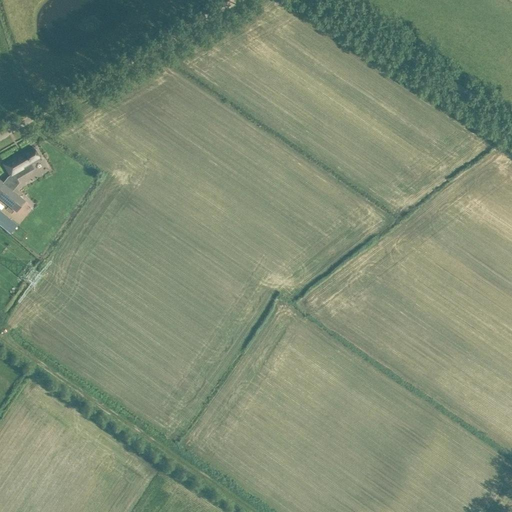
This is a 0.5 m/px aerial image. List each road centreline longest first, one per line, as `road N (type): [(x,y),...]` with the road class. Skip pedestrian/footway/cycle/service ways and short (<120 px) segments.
road 1 (track): [(0,336),(254,511)]
road 2 (unclassified): [(0,136),(235,0)]
road 3 (track): [(511,125),(326,0)]
